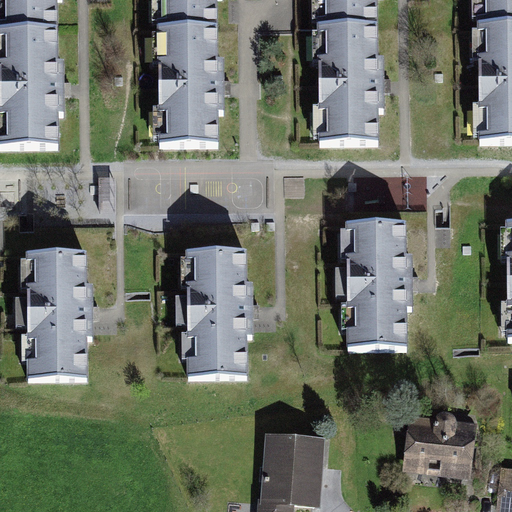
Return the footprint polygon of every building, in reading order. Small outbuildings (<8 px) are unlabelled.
[(0,0),(0,40),(58,40),(58,0),(0,0)] [(149,0),(151,149),(218,148),(216,0),(149,0)] [(311,0),(312,146),(379,146),(378,0),(311,0)] [(511,0),(476,0),(476,24),(511,23),(511,0)] [(511,23),(476,24),(477,58),(484,58),(485,101),(476,101),(476,139),(511,138),(511,23)] [(58,40),(0,40),(0,147),(59,147),(58,40)] [(511,228),(498,229),(501,353),(511,352),(511,228)] [(347,353),(406,353),(405,229),(346,229),(347,353)] [(247,262),(188,261),(185,382),(244,384),(247,262)] [(89,266),(31,264),(27,385),(85,387),(89,266)] [(478,434),(412,424),(403,479),(469,489),(478,434)] [(316,511),(324,449),(268,442),(259,511),(316,511)] [(511,511),(511,478),(502,477),(496,511),(511,511)]
